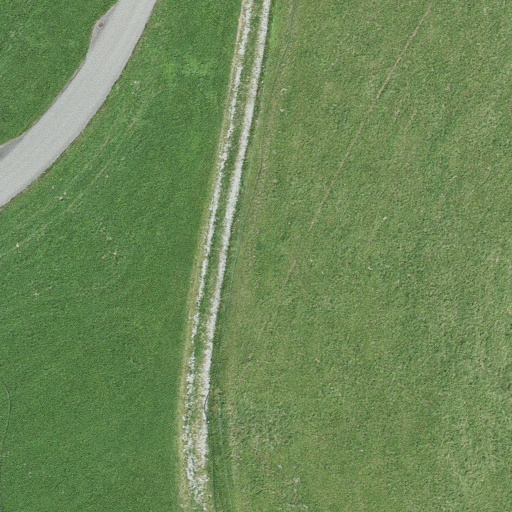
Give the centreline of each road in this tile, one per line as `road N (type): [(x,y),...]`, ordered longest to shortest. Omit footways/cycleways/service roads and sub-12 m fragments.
road 1 (track): [(209,459),(214,274),(256,0)]
road 2 (unclassified): [(0,182),(37,156),(94,88),(138,0)]
